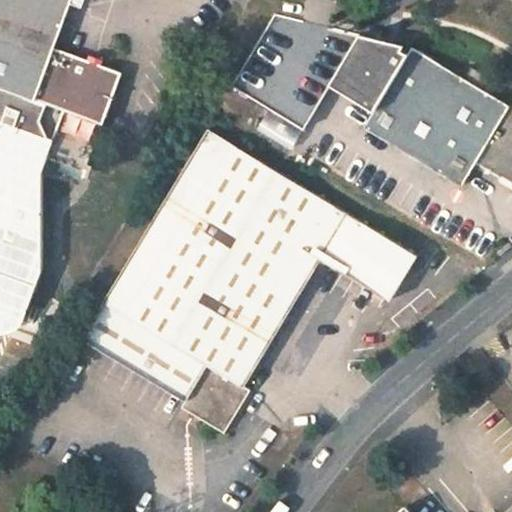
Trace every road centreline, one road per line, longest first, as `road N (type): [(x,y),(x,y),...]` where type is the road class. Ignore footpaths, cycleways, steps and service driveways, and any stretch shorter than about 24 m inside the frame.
road 1 (unknown): [(310,353),(418,290),(428,256),(416,235),(285,165)]
road 2 (secondary): [(511,289),(385,393),(288,511)]
road 3 (unknown): [(211,486),(51,382)]
road 4 (unknown): [(511,192),(344,132)]
road 5 (unknown): [(211,486),(310,353)]
